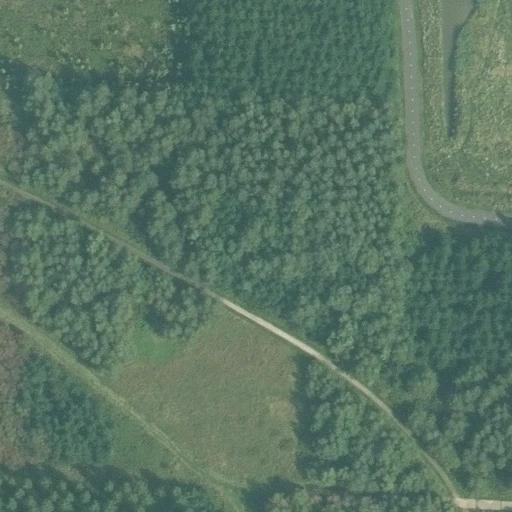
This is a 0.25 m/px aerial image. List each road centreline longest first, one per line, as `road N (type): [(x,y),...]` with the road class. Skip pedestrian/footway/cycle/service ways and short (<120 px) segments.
road 1 (track): [(511,508),(0,475)]
road 2 (track): [(241,511),(143,421),(0,318)]
